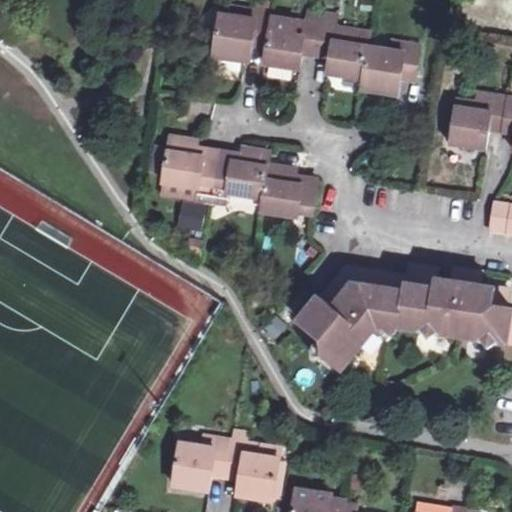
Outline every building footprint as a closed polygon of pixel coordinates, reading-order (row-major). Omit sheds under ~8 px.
[(396,70),(412,72),(414,73),(418,44),(390,39),(388,47),(364,44),(365,33),(333,28),(334,22),(304,18),(303,23),(270,18),(271,12),(240,8),(239,19),(216,16),(210,58),(246,63),(249,49),(250,41),(267,43),(266,51),(264,65),(297,70),(298,59),(300,49),(314,50),(329,53),(327,63),(326,74),(359,78),(357,89),(393,94),(395,80),(396,70)] [(250,41),(249,49),(266,51),(267,43),(250,41)] [(300,49),(298,59),(312,61),(327,63),(329,53),(314,50),(300,49)] [(396,70),(395,80),(410,82),(412,72),(396,70)] [(511,101),(476,96),(475,105),(455,102),(447,148),(483,153),(485,140),(486,129),(511,132),(511,152),(511,155),(511,101)] [(511,132),(486,129),(485,140),(511,143),(511,132)] [(193,192),(190,205),(202,208),(218,211),(221,199),(259,207),(256,218),(293,226),(294,221),(311,224),(318,187),(303,182),(301,191),(288,189),(290,177),(264,172),(265,163),(239,158),(237,171),(227,169),(228,162),(193,155),(195,147),(168,142),(165,154),(161,175),(159,185),(193,192)] [(146,172),(161,175),(165,154),(150,151),(146,172)] [(193,192),(159,185),(156,198),(190,205),(193,192)] [(511,237),(511,210),(492,207),(488,234),(511,237)] [(408,265),(406,276),(451,282),(453,271),(408,265)] [(335,279),(305,316),(313,322),(333,299),(343,300),(346,277),(404,284),(406,276),(337,269),(335,279)] [(313,322),(305,316),(295,327),(314,342),(309,351),(341,376),(377,336),(511,354),(511,331),(501,330),(506,292),(478,289),(480,275),(453,271),(451,282),(406,276),(404,284),(346,277),(343,300),(333,299),(313,322)] [(211,472),(209,485),(207,496),(245,501),(251,458),(230,455),(231,447),(176,439),(175,448),(149,444),(143,486),(182,492),(183,481),(185,468),(198,470),(211,472)] [(185,468),(183,481),(209,485),(211,472),(198,470),(185,468)] [(317,511),(318,508),(306,506),(307,499),(271,494),(268,511),(317,511)]
